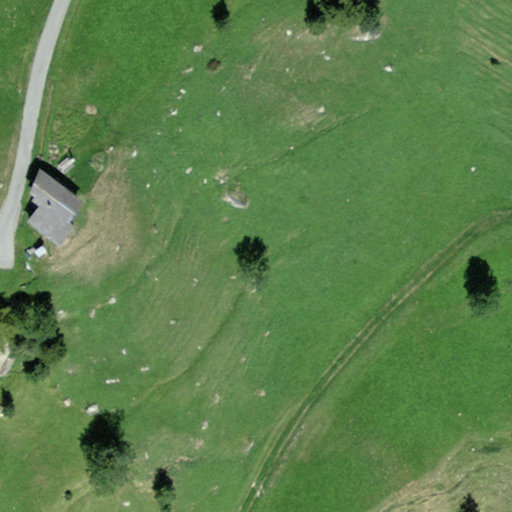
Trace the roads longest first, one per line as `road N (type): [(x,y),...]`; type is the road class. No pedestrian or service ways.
road 1 (track): [(244,511),(301,416),(393,303),(486,216),(511,212)]
road 2 (unclassified): [(0,229),(17,197),(45,49),(64,0)]
